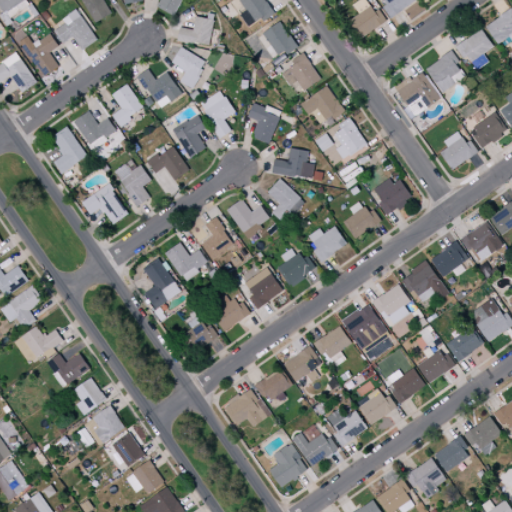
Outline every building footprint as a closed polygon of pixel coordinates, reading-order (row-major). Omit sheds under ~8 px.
[(0,0),(23,0),(6,13),(5,12),(4,13),(0,7),(0,0)] [(6,13),(23,0),(25,0),(30,5),(10,19),(6,13)] [(103,0),(112,13),(96,23),(81,0),(103,0)] [(174,16),(183,0),(160,0),(157,7),(174,16)] [(239,1),(240,0),(265,0),(267,2),(276,13),(271,17),(264,22),(262,19),(261,18),(255,22),(246,11),(239,1)] [(370,6),(366,0),(359,0),(352,5),(359,14),(370,6)] [(417,0),(402,10),(403,11),(391,19),(383,7),(387,5),(383,0),(417,0)] [(371,6),(375,12),(379,9),(387,21),(360,39),(348,21),(359,14),(370,6),(371,6)] [(486,27),(500,17),(499,16),(511,8),(511,9),(511,40),(509,37),(498,45),(497,44),(486,27)] [(81,17),(76,9),(68,15),(68,16),(73,22),(81,17)] [(246,11),(240,15),(249,28),(262,19),(261,18),(255,22),(246,11)] [(0,15),(4,13),(5,12),(6,13),(10,19),(13,23),(7,27),(0,17),(0,15)] [(81,16),(93,33),(98,40),(82,51),(73,37),(63,44),(54,31),(65,23),(66,23),(68,26),(73,22),(81,17),(81,16)] [(68,16),(63,20),(65,23),(66,23),(68,26),(73,22),(68,16)] [(178,41),(180,28),(193,30),(195,17),(207,19),(214,20),(209,46),(193,43),(193,44),(183,42),(178,41)] [(262,34),(279,22),(290,36),(290,35),(299,47),(295,50),(287,55),(284,52),(278,56),(270,45),(262,34)] [(455,47),(467,39),(482,29),(494,46),(494,47),(484,54),(472,63),(467,56),(463,59),(463,58),(455,47)] [(50,34),(59,47),(50,53),(59,67),(44,77),(28,54),(36,48),(41,45),(39,42),(40,41),(50,34)] [(36,48),(33,44),(28,36),(19,42),(28,54),(36,48)] [(36,48),(41,45),(39,42),(40,41),(39,40),(37,41),(37,42),(33,44),(36,48)] [(278,56),(272,60),(264,49),(270,45),(278,56)] [(193,89),(180,81),(186,72),(172,63),(182,47),(206,62),(197,76),(200,78),(193,89)] [(426,70),(440,60),(440,59),(451,50),(460,62),(456,65),(460,70),(461,71),(451,78),(455,84),(442,93),(429,74),(426,70)] [(292,61),(299,55),(303,52),(312,64),(311,65),(321,79),(305,90),(304,91),(297,82),(288,69),(295,65),(292,61)] [(484,54),(489,62),(477,71),(472,63),(484,54)] [(17,62),(12,55),(2,62),(3,63),(3,62),(7,68),(17,62)] [(21,59),(38,83),(22,94),(10,76),(0,83),(0,65),(3,63),(3,62),(7,68),(17,62),(21,59)] [(137,77),(148,69),(156,80),(167,72),(178,88),(178,87),(183,94),(171,102),(167,96),(157,103),(147,89),(146,90),(137,77)] [(288,69),(281,74),(290,87),(297,82),(288,69)] [(460,70),(461,69),(466,76),(455,84),(451,78),(461,71),(460,70)] [(273,71),(277,76),(273,79),(269,73),(273,71)] [(394,88),(408,107),(415,117),(441,99),(422,72),(411,81),(409,78),(394,88)] [(121,128),(114,118),(112,115),(122,109),(112,95),(127,84),(128,85),(144,107),(130,117),(132,120),(121,128)] [(309,98),(310,97),(326,86),(337,100),(346,111),(341,114),(334,120),(331,116),(325,120),(317,109),(309,98)] [(224,98),(220,91),(201,104),(205,110),(224,98)] [(167,96),(157,103),(161,108),(171,102),(167,96)] [(226,97),(236,112),(224,120),(232,131),(219,139),(211,126),(213,125),(204,111),(205,110),(224,98),(226,97)] [(309,98),(301,104),(309,115),(317,109),(309,98)] [(511,101),(500,110),(511,127),(511,101)] [(248,117),(254,103),(265,108),(266,108),(265,112),(279,118),(280,118),(271,141),(269,144),(252,137),(258,121),(248,117)] [(266,108),(265,108),(266,105),(281,112),(279,118),(265,112),(266,108)] [(408,107),(403,110),(410,120),(415,117),(408,107)] [(488,117),(481,108),(471,115),(478,124),(488,117)] [(74,122),(89,111),(99,124),(108,118),(109,119),(117,130),(106,138),(104,135),(91,144),(90,145),(77,128),(74,122)] [(495,112),(509,132),(493,143),(492,141),(482,149),(474,137),(477,134),(473,128),(478,124),(488,117),(495,112)] [(172,130),(187,120),(188,122),(198,115),(207,128),(197,134),(206,148),(191,158),(172,130)] [(336,133),(341,129),(338,125),(345,120),(349,117),(358,129),(357,130),(368,144),(367,145),(350,157),(349,155),(350,154),(336,133)] [(84,150),(71,132),(67,126),(52,137),(60,149),(59,150),(63,156),(66,153),(70,160),(83,150),(84,150)] [(479,152),(471,140),(467,143),(462,137),(458,131),(446,139),(450,145),(440,152),(452,170),(479,152)] [(336,133),(328,139),(343,159),(349,155),(350,154),(336,133)] [(104,135),(106,138),(108,140),(95,150),(91,144),(104,135)] [(154,151),(169,140),(190,170),(175,181),(165,167),(155,174),(147,161),(156,155),(154,151)] [(332,145),(338,154),(329,161),(323,152),(332,145)] [(306,163),(303,162),(301,176),(295,175),(295,177),(272,173),(275,159),(288,161),(290,148),(309,151),(306,163)] [(83,150),(87,156),(74,166),(70,160),(83,150)] [(74,166),(62,174),(54,162),(63,156),(66,153),(70,160),(74,166)] [(137,168),(137,167),(131,159),(125,164),(131,173),(137,168)] [(306,163),(315,164),(313,178),(301,176),(303,162),(306,163)] [(132,174),(131,173),(125,164),(114,172),(121,181),(132,174)] [(141,165),(152,180),(143,187),(151,198),(137,207),(128,195),(129,194),(121,181),(132,174),(131,173),(137,168),(137,167),(141,165)] [(337,172),(346,166),(350,173),(341,179),(337,172)] [(283,223),(272,213),(278,206),(280,204),(267,192),(280,178),(301,198),(290,210),(292,213),(283,223)] [(378,195),(373,189),(389,178),(394,183),(378,195)] [(378,195),(394,183),(400,179),(400,180),(412,196),(397,206),(398,207),(387,215),(379,204),(382,201),(378,195)] [(111,192),(113,191),(115,190),(110,183),(94,194),(98,200),(111,191),(111,192)] [(129,214),(113,191),(111,192),(111,191),(98,200),(94,194),(81,203),(90,215),(100,209),(103,214),(105,212),(113,225),(129,214)] [(290,210),(292,213),(294,214),(305,202),(301,198),(290,210)] [(227,210),(242,199),(252,213),(261,206),(270,218),(260,225),(260,224),(258,225),(257,223),(243,233),(230,214),(227,210)] [(354,214),(349,208),(359,201),(363,207),(354,214)] [(504,208),(503,207),(511,201),(511,227),(501,235),(490,218),(504,208)] [(343,222),(354,214),(363,207),(365,206),(370,212),(373,209),(382,221),(370,229),(370,228),(355,239),(343,222)] [(201,244),(213,236),(205,225),(217,217),(226,230),(224,231),(234,244),(212,259),(202,245),(201,244)] [(460,239),(472,231),(473,231),(487,221),(502,241),(490,250),(492,252),(482,260),(473,248),(469,250),(460,239)] [(260,225),(263,229),(248,240),(243,233),(257,223),(258,225),(260,224),(260,225)] [(313,242),(324,234),(335,226),(347,243),(333,254),(322,262),(314,251),(317,248),(313,242)] [(324,234),(320,227),(308,236),(312,242),(313,242),(324,234)] [(277,232),(281,229),(285,234),(281,237),(277,232)] [(431,260),(445,250),(445,249),(456,240),(464,252),(461,255),(465,261),(443,277),(442,276),(431,260)] [(181,276),(168,258),(165,253),(180,242),(190,255),(199,249),(200,250),(202,248),(210,260),(197,269),(197,268),(196,269),(195,267),(183,276),(181,276)] [(296,254),(291,248),(281,255),(286,262),(296,254)] [(277,268),(286,262),(296,254),(299,252),(304,258),(307,256),(316,267),(306,274),(304,276),(304,275),(291,284),(289,285),(277,268)] [(230,260),(238,255),(243,262),(235,267),(230,260)] [(143,269),(158,258),(161,262),(178,285),(177,286),(181,291),(156,309),(144,293),(155,286),(143,269)] [(402,281),(413,273),(414,273),(428,263),(440,280),(431,287),(418,296),(413,290),(410,292),(409,292),(402,281)] [(0,266),(6,274),(18,265),(29,281),(7,296),(0,285),(0,266)] [(195,267),(196,269),(197,268),(197,269),(200,272),(187,281),(183,276),(195,267)] [(271,273),(267,267),(245,283),(249,289),(271,273)] [(208,273),(215,269),(221,278),(215,282),(208,273)] [(249,289),(271,273),(283,290),(269,300),(269,301),(258,309),(257,308),(250,297),(253,295),(249,289)] [(306,274),(307,277),(293,287),(291,284),(304,275),(304,276),(306,274)] [(372,302),(384,293),(384,294),(398,284),(411,301),(400,309),(394,313),(389,317),(388,317),(384,311),(380,313),(379,312),(372,302)] [(9,302),(33,285),(44,301),(30,310),(37,320),(24,329),(16,318),(19,316),(10,302),(9,302)] [(431,287),(435,293),(422,302),(418,296),(431,287)] [(223,306),(219,300),(226,295),(230,301),(223,306)] [(212,314),(223,306),(230,301),(234,298),(239,304),(243,302),(251,312),(251,313),(240,322),(239,321),(225,331),(217,321),(212,314)] [(507,312),(511,318),(511,319),(511,326),(504,332),(503,331),(489,342),(477,325),(469,314),(492,298),(504,314),(507,312)] [(19,316),(10,302),(0,309),(10,323),(16,318),(19,316)] [(342,321),(357,310),(358,312),(369,305),(388,331),(362,349),(347,328),(342,321)] [(400,309),(404,314),(398,318),(394,313),(400,309)] [(192,328),(186,320),(190,316),(189,314),(194,311),(202,321),(192,328)] [(384,311),(380,313),(384,319),(388,317),(384,311)] [(210,324),(212,323),(208,318),(203,322),(207,327),(210,324)] [(180,337),(192,328),(202,321),(203,322),(207,327),(210,324),(211,325),(219,336),(207,344),(207,343),(192,354),(180,337)] [(446,344),(472,325),(484,343),(458,362),(446,344)] [(56,329),(64,341),(53,348),(51,350),(50,348),(44,353),(29,363),(14,341),(37,326),(43,334),(45,332),(47,335),(56,329)] [(322,355),(313,344),(325,335),(325,336),(340,326),(352,343),(341,351),(330,359),(325,353),(322,355)] [(389,343),(395,340),(397,344),(392,348),(389,343)] [(284,364),(298,354),(310,345),(318,357),(314,360),(319,366),(314,369),(318,375),(316,376),(318,378),(312,383),(306,375),(298,381),(296,382),(285,365),(284,364)] [(434,354),(429,347),(423,351),(428,358),(434,354)] [(53,348),(57,352),(48,359),(44,353),(50,348),(51,350),(53,348)] [(417,366),(428,358),(434,354),(439,350),(444,356),(448,353),(456,365),(444,373),(429,383),(418,367),(417,366)] [(341,351),(330,359),(325,353),(322,355),(330,366),(344,355),(341,351)] [(47,362),(59,353),(66,363),(79,353),(90,368),(68,385),(67,384),(58,371),(55,373),(54,373),(47,362)] [(254,386),(266,377),(267,378),(281,367),(293,385),(271,401),(267,394),(263,397),(261,395),(254,386)] [(413,368),(426,385),(411,395),(411,396),(400,404),(392,392),(396,390),(391,384),(402,375),(413,368)] [(402,375),(398,369),(387,378),(391,384),(402,375)] [(67,384),(62,388),(53,374),(54,373),(55,373),(58,371),(67,384)] [(338,377),(345,372),(349,378),(342,382),(338,377)] [(312,383),(306,375),(298,381),(303,389),(312,383)] [(102,392),(107,399),(89,412),(81,401),(74,390),(91,378),(101,392),(102,392)] [(380,392),(377,388),(367,395),(370,399),(380,392)] [(253,427),(247,419),(238,425),(225,408),(230,405),(227,401),(243,390),(245,393),(250,389),(254,393),(259,401),(257,402),(268,417),(253,427)] [(358,408),(370,399),(380,392),(381,392),(385,398),(389,395),(396,405),(397,407),(386,415),(385,415),(371,425),(359,409),(358,408)] [(313,397),(316,401),(311,405),(308,401),(313,397)] [(81,401),(76,405),(84,416),(89,412),(81,401)] [(494,413),(511,401),(511,426),(510,428),(506,422),(502,424),(494,413)] [(321,402),(328,411),(321,415),(315,407),(321,402)] [(94,431),(99,427),(93,418),(92,418),(110,405),(116,413),(115,413),(126,427),(103,444),(103,443),(94,431)] [(345,417),(339,408),(327,417),(333,426),(345,417)] [(355,410),(356,411),(368,428),(353,438),(354,439),(342,447),(334,435),(337,433),(333,426),(345,417),(355,410)] [(464,434),(490,416),(502,434),(492,441),(481,449),(476,443),(472,446),(471,444),(464,434)] [(103,443),(99,446),(84,425),(93,418),(99,427),(94,431),(103,443)] [(77,432),(86,447),(93,443),(85,428),(77,432)] [(320,435),(316,429),(306,436),(305,437),(309,443),(320,435)] [(129,432),(145,455),(128,467),(112,445),(129,432)] [(292,439),(301,432),(305,437),(309,443),(320,435),(322,433),(327,440),(330,437),(339,448),(327,457),(326,456),(312,467),(309,462),(292,439)] [(434,455),(449,445),(448,444),(460,436),(467,446),(468,447),(465,450),(469,456),(447,472),(434,455)] [(0,454),(0,437),(8,448),(11,454),(4,460),(0,454)] [(8,448),(18,441),(22,447),(11,454),(8,448)] [(481,449),(485,455),(497,447),(492,441),(481,449)] [(273,455),(287,445),(288,446),(292,444),(297,451),(291,455),(296,461),(299,458),(300,459),(305,466),(307,469),(308,469),(294,479),(293,479),(282,487),(270,471),(269,470),(279,463),(273,455)] [(77,456),(81,461),(70,469),(66,464),(68,463),(69,464),(75,459),(75,458),(77,456)] [(300,459),(302,457),(308,464),(305,466),(300,459)] [(405,475),(417,467),(417,468),(432,458),(444,475),(443,476),(434,482),(436,487),(439,491),(428,499),(422,490),(421,490),(417,485),(413,487),(407,479),(405,475)] [(132,472),(146,462),(150,459),(155,467),(154,467),(165,482),(147,494),(143,488),(133,474),(132,472)] [(269,459),(272,464),(267,467),(264,462),(269,459)] [(11,461),(0,468),(0,488),(9,501),(29,486),(11,461)] [(143,488),(136,493),(126,479),(133,474),(143,488)] [(443,476),(446,480),(436,487),(434,482),(443,476)] [(386,511),(376,498),(391,488),(390,487),(402,478),(409,489),(411,490),(407,493),(411,500),(399,508),(393,511),(386,511)] [(43,490),(51,484),(57,492),(49,498),(43,490)] [(144,511),(140,506),(167,487),(186,511),(144,511)] [(41,511),(31,498),(39,492),(52,511),(41,511)] [(27,493),(30,498),(26,501),(22,496),(27,493)] [(31,498),(41,511),(15,511),(14,510),(26,501),(30,498),(31,498)] [(488,511),(495,507),(490,499),(481,505),(486,511),(488,511)] [(354,511),(358,509),(358,510),(373,500),(381,511),(354,511)] [(411,500),(415,506),(406,511),(401,511),(399,508),(411,500)] [(488,511),(495,507),(505,500),(511,509),(511,511),(488,511)] [(82,511),(88,511),(93,510),(89,501),(80,505),(82,511)]
